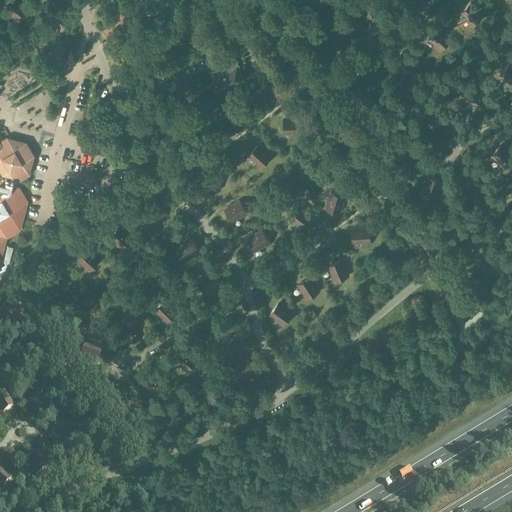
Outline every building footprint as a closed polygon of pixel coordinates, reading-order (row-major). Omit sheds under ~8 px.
[(6,10),(16,18),(25,8),(24,7),(24,5),(21,3),(20,3),(16,0),(9,0),(1,9),(5,12),(6,10)] [(363,5),(366,16),(380,12),(379,11),(380,10),(379,6),(378,6),(376,0),(361,0),(359,1),(360,5),(363,5)] [(471,2),(462,13),(471,21),(469,23),(473,26),(484,14),(477,7),(477,6),(474,3),(473,3),(471,2)] [(438,28),(429,38),(438,47),(436,49),(440,52),(451,39),(444,33),(443,31),(441,29),(439,29),(438,28)] [(338,44),(350,45),(351,31),(349,31),(348,30),(345,30),(344,31),(334,30),(333,47),(338,47),(338,44)] [(404,52),(395,62),(404,70),(402,72),(406,76),(417,63),(409,56),(409,55),(407,53),(405,53),(404,52)] [(224,64),(210,73),(216,81),(210,85),(218,96),(218,95),(222,102),(235,93),(231,87),(244,78),(237,68),(240,66),(233,56),(223,62),(224,64)] [(365,79),(371,68),(359,61),(358,63),(356,63),(355,66),(355,68),(350,77),(365,84),(367,80),(365,79)] [(505,78),(511,84),(511,65),(510,64),(499,77),(503,80),(505,78)] [(470,101),(480,109),(489,98),(488,97),(488,96),(485,94),(484,94),(476,87),(465,100),(469,103),(470,101)] [(434,115),(435,128),(449,126),(449,125),(450,124),(450,120),(449,119),(447,109),(431,111),(431,116),(434,115)] [(284,120),(285,134),(297,133),(297,135),(302,135),(301,118),(291,119),(290,118),(287,118),(286,119),(284,120)] [(0,266),(1,266),(7,238),(20,230),(27,201),(20,188),(13,186),(14,180),(27,172),(31,157),(23,144),(8,140),(2,144),(0,140),(0,266)] [(406,156),(418,157),(420,143),(418,143),(417,142),(414,141),(413,142),(403,141),(401,158),(406,158),(406,156)] [(258,145),(249,155),(258,164),(256,166),(260,169),(271,157),(264,150),(264,148),(261,146),(260,146),(258,145)] [(502,145),(492,156),(502,164),(500,166),(504,169),(511,159),(511,154),(507,150),(507,149),(504,146),(503,146),(502,145)] [(471,165),(463,176),(473,183),(471,186),(475,188),(485,175),(477,169),(477,168),(474,166),(473,166),(471,165)] [(199,183),(206,195),(217,189),(218,191),(222,188),(213,174),(205,180),(203,179),(200,181),(200,182),(199,183)] [(438,193),(442,181),(429,176),(428,178),(427,178),(426,182),(426,183),(423,192),(438,198),(440,194),(438,193)] [(326,209),(340,213),(344,201),(346,202),(347,197),(331,192),(329,202),(327,203),(326,206),(327,207),(326,209)] [(225,210),(233,222),(243,215),(245,217),(249,215),(240,201),(231,206),(230,206),(227,208),(227,209),(225,210)] [(158,222),(166,213),(156,204),(155,205),(154,205),(151,208),(151,209),(144,216),(157,228),(160,224),(158,222)] [(291,218),(301,226),(309,214),(308,213),(307,212),(305,210),(303,210),(295,204),(285,217),(289,220),(291,218)] [(118,227),(109,237),(118,245),(116,247),(120,251),(131,238),(124,231),(123,230),(121,228),(120,228),(118,227)] [(352,229),(353,243),(366,242),(366,245),(371,244),(370,228),(360,228),(358,228),(355,228),(354,229),(352,229)] [(248,239),(255,251),(266,244),(267,247),(271,244),(262,230),(254,235),(253,235),(250,237),(249,238),(248,239)] [(189,257),(199,249),(190,238),(188,239),(187,239),(184,242),(184,243),(176,249),(187,262),(191,259),(189,257)] [(86,249),(77,259),(86,267),(84,269),(88,272),(99,260),(91,253),(91,252),(89,250),(87,250),(86,249)] [(342,260),(329,266),(334,277),(332,278),(334,282),(349,276),(345,266),(345,265),(344,262),(343,261),(342,260)] [(209,290),(220,285),(214,272),(213,273),(211,272),(208,274),(208,275),(198,279),(205,295),(210,293),(209,290)] [(50,273),(40,284),(49,292),(48,294),(51,297),(62,285),(55,278),(55,276),(52,274),(51,274),(50,273)] [(310,277),(298,285),(305,295),(303,296),(306,300),(320,291),(314,283),(314,281),(312,278),(311,278),(310,277)] [(159,313),(168,322),(178,312),(177,311),(176,309),(174,307),(173,307),(165,300),(154,312),(157,315),(159,313)] [(279,303),(271,315),(281,322),(279,324),(283,327),(293,313),(285,307),(284,306),(282,304),(280,304),(279,303)] [(0,329),(10,318),(3,311),(2,310),(0,307),(0,329)] [(452,312),(458,326),(464,324),(458,309),(452,312)] [(223,336),(234,332),(230,318),(228,319),(227,318),(224,319),(223,321),(214,324),(219,340),(224,338),(223,336)] [(126,328),(128,340),(142,338),(141,336),(142,335),(142,332),(140,331),(139,321),(122,324),(123,328),(126,328)] [(85,360),(97,364),(101,351),(100,350),(99,349),(96,348),(95,348),(85,345),(80,361),(84,363),(85,360)] [(184,348),(175,359),(185,367),(183,369),(186,372),(197,360),(190,353),(190,352),(187,349),(186,350),(184,348)] [(243,376),(254,369),(246,358),(245,358),(244,358),(241,360),(240,361),(232,367),(241,381),(245,378),(243,376)] [(152,373),(145,385),(156,391),(155,393),(159,396),(167,381),(158,376),(157,375),(154,373),(153,374),(152,373)] [(30,400),(42,406),(48,395),(50,397),(53,392),(38,385),(33,394),(32,394),(30,397),(31,399),(30,400)] [(0,411),(2,414),(13,407),(12,405),(13,404),(11,401),(10,401),(4,392),(0,394),(0,411)] [(121,408),(124,395),(110,392),(110,394),(109,395),(108,398),(109,399),(107,409),(123,413),(124,408),(121,408)] [(54,423),(55,437),(68,436),(68,439),(73,438),(72,422),(62,422),(60,421),(57,422),(56,423),(54,423)] [(40,453),(28,460),(34,471),(31,472),(34,476),(48,468),(43,459),(44,458),(42,455),(41,455),(40,453)] [(0,491),(11,479),(3,472),(3,471),(1,468),(0,468),(0,491)]
